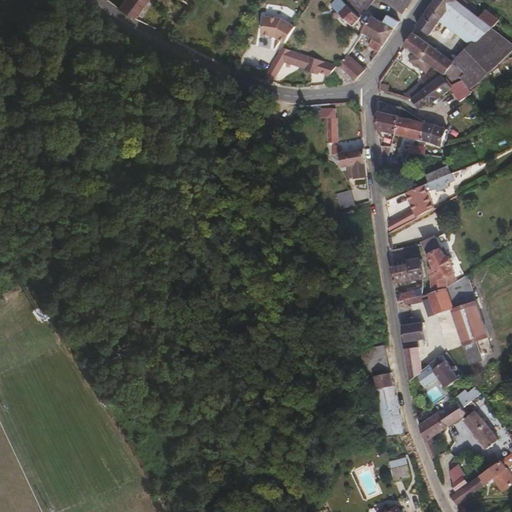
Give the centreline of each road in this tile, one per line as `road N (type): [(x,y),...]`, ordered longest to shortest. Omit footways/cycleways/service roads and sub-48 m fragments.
road 1 (residential): [(367,85),(407,436),(449,511)]
road 2 (secondary): [(367,85),(296,95),(266,89),(181,51),(99,0)]
